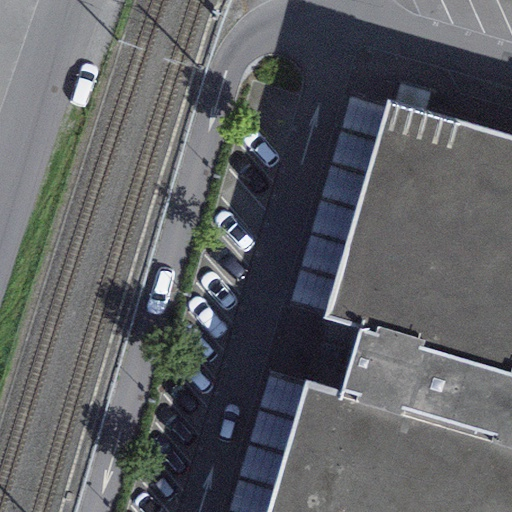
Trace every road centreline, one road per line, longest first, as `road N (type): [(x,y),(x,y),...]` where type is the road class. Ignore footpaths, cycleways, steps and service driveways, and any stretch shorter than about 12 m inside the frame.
road 1 (unclassified): [(335,15),(299,15),(268,30),(226,70),(97,511)]
road 2 (unclassified): [(200,511),(320,105),(335,15)]
road 3 (residential): [(0,186),(57,0)]
road 4 (unclassified): [(511,67),(335,15)]
